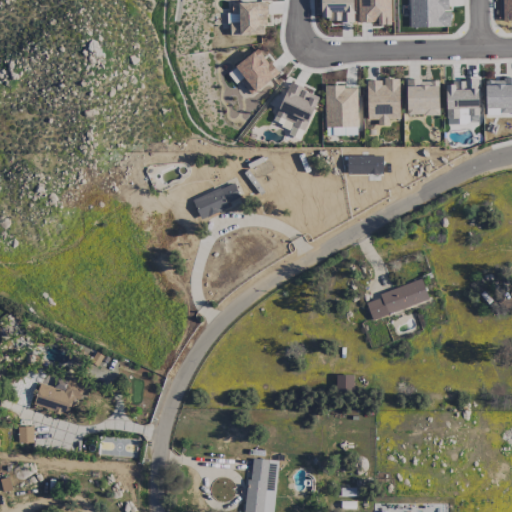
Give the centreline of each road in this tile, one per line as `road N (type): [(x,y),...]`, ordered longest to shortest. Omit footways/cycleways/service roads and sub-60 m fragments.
road 1 (residential): [(511,160),(449,180),(248,298),(178,371),(157,427),(157,511)]
road 2 (residential): [(297,0),(300,35),(317,51),(511,48)]
